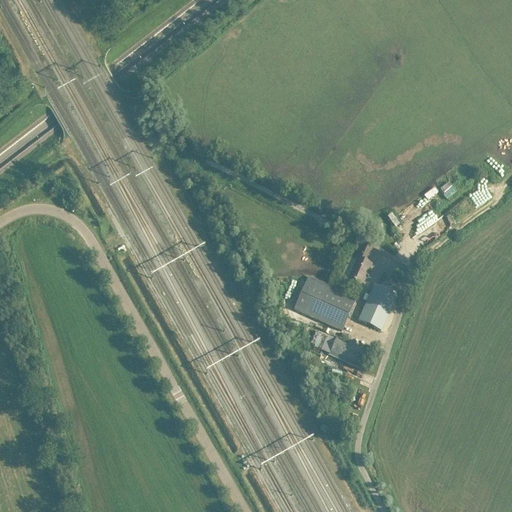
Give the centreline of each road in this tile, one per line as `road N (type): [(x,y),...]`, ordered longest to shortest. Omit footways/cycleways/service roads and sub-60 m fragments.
road 1 (unclassified): [(387,511),(360,463),(358,439),(407,285),(403,269),(211,163)]
road 2 (unclassified): [(245,511),(77,224),(39,208),(0,223)]
road 3 (unclassified): [(0,162),(209,0)]
